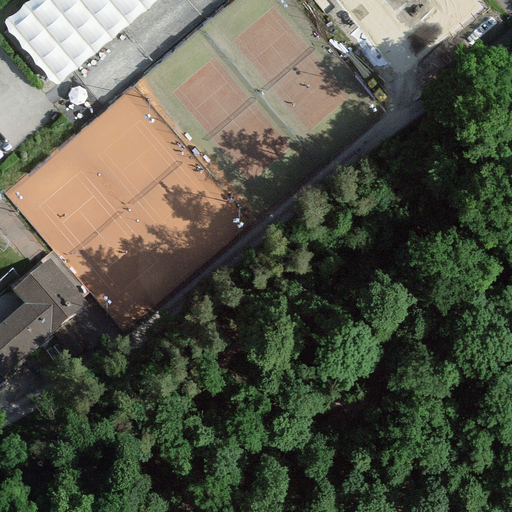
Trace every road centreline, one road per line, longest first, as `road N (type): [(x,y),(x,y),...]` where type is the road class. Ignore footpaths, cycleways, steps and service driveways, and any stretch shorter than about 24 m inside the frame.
road 1 (track): [(431,371),(321,410),(224,477),(190,511)]
road 2 (track): [(511,494),(431,371)]
